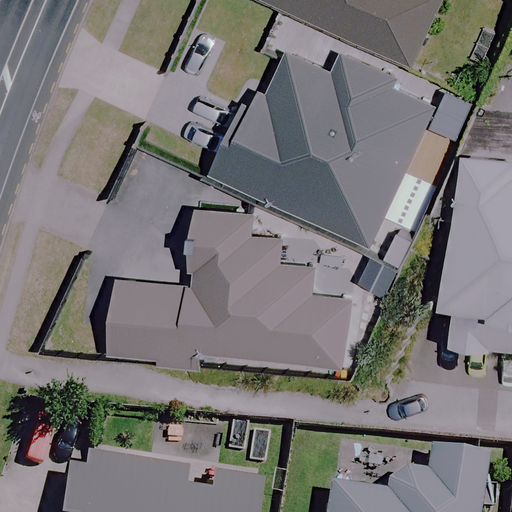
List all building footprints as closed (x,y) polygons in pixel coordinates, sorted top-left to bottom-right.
[(277,0),(414,61),(440,0),(277,0)] [(203,164),(219,171),(371,242),(435,105),(392,85),(397,76),(340,49),(330,69),(278,45),(259,86),(244,78),(203,164)] [(468,281),(464,329),(506,332),(507,330),(511,330),(511,151),(469,149),(460,281),(468,281)] [(117,346),(170,348),(170,357),(209,358),(209,349),(358,355),(360,280),(325,279),(326,255),(290,254),(291,227),(264,226),(265,202),(199,199),(196,266),(207,267),(207,276),(119,273),(117,346)] [(470,511),(479,459),(423,451),(420,475),(369,467),(365,493),(324,487),(320,511),(470,511)] [(78,461),(76,474),(57,471),(51,511),(246,511),(250,484),(208,479),(205,497),(176,493),(179,475),(78,461)]
